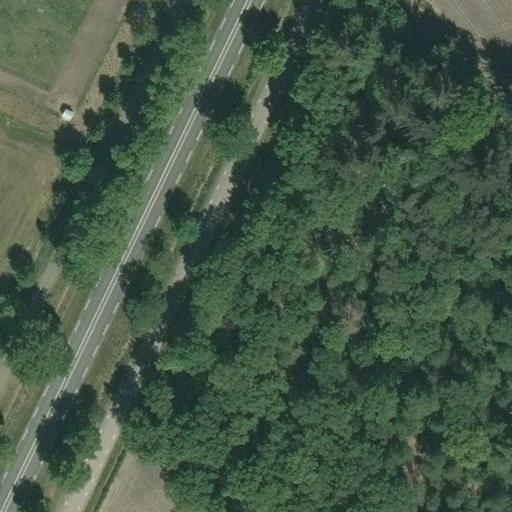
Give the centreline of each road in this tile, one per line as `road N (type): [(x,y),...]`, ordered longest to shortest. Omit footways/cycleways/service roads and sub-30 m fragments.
road 1 (primary): [(1,511),(249,0)]
road 2 (unclassified): [(68,511),(315,0)]
road 3 (unclassified): [(0,381),(184,0)]
